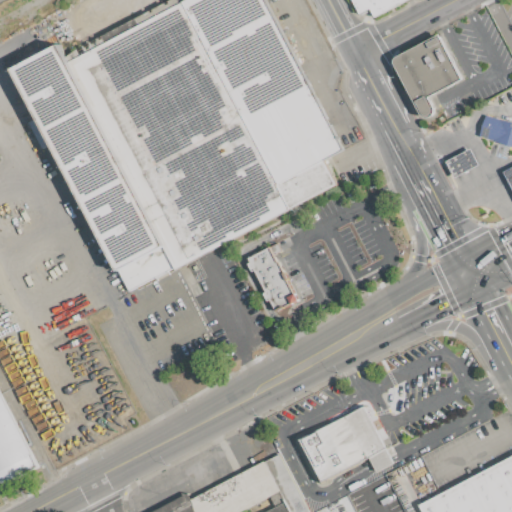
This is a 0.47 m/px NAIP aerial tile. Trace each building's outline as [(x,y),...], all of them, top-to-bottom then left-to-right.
[(186,0),(267,0),(343,146),(322,157),(336,184),(130,291),(71,178),(63,183),(45,147),(42,148),(29,122),(39,117),(14,68),(61,43),(67,54),(172,0),(182,0),(183,2),(186,0)] [(348,0),(356,16),(371,10),(374,16),(407,0),(348,0)] [(439,34),(462,79),(428,96),(436,112),(423,119),(391,59),(439,34)] [(487,114),(511,121),(511,145),(480,136),(487,114)] [(448,161),(473,148),(481,165),(457,178),(448,161)] [(277,243),(281,251),(274,255),(297,301),(275,312),(269,300),(267,301),(263,293),(265,292),(253,270),(252,271),(248,264),(250,263),(247,258),(277,243)] [(40,467),(0,487),(0,389),(2,393),(40,467)] [(364,406),(393,462),(377,471),(369,457),(324,481),(302,438),(364,406)] [(279,454),(309,511),(153,511),(188,494),(191,500),(279,454)] [(511,455),(511,511),(424,511),(420,504),(511,455)]
